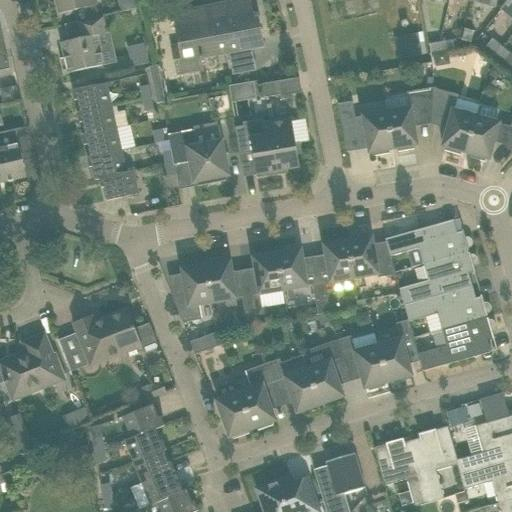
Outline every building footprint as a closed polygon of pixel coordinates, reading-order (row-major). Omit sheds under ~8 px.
[(55,0),(59,14),(63,13),(65,16),(75,14),(76,10),(97,5),(95,0),(55,0)] [(117,0),(121,13),(138,8),(136,0),(117,0)] [(171,48),(176,74),(201,69),(199,57),(262,45),(258,26),(254,27),(252,18),(259,17),(258,12),(254,12),(251,0),(246,0),(173,14),(180,46),(171,48)] [(511,0),(508,0),(501,9),(511,17),(511,0)] [(62,59),(64,71),(67,70),(68,73),(106,65),(99,36),(109,34),(104,16),(77,22),(80,38),(61,43),(64,58),(62,59)] [(0,70),(9,69),(8,64),(0,29),(0,28),(0,70)] [(460,40),(470,42),(473,31),(463,29),(460,40)] [(484,47),(494,55),(501,46),(491,39),(484,47)] [(451,40),(440,42),(442,52),(454,50),(451,40)] [(442,52),(440,42),(428,44),(430,54),(442,52)] [(143,44),(127,48),(131,66),(147,63),(143,44)] [(494,55),(511,69),(511,55),(501,46),(494,55)] [(433,54),(435,67),(449,64),(447,52),(433,54)] [(253,80),(227,85),(230,101),(256,97),(253,80)] [(263,84),(265,98),(280,95),(278,81),(263,84)] [(113,106),(108,83),(72,91),(74,101),(77,100),(79,113),(80,113),(113,106)] [(140,87),(142,99),(151,97),(149,85),(140,87)] [(15,86),(0,89),(0,98),(1,103),(17,99),(15,86)] [(412,119),(431,116),(432,88),(406,93),(408,106),(386,110),(393,149),(397,148),(397,152),(414,149),(413,145),(416,145),(412,119)] [(461,151),(465,152),(476,115),(453,109),(457,95),(432,88),(431,116),(449,121),(442,146),(445,147),(444,151),(460,155),(461,151)] [(145,111),(147,122),(159,119),(159,120),(160,119),(159,115),(154,110),(151,97),(142,99),(144,111),(145,111)] [(388,150),(393,149),(386,110),(360,114),(361,117),(355,118),(352,102),(337,105),(343,132),(365,129),(369,153),(372,152),(373,157),(389,154),(388,150)] [(118,128),(113,106),(80,113),(79,113),(77,113),(79,123),(82,123),(84,135),(85,135),(118,128)] [(476,115),(465,152),(469,154),(468,158),(484,162),(486,158),(488,159),(495,135),(507,138),(511,142),(511,122),(509,127),(500,124),(500,122),(476,115)] [(290,118),(269,122),(277,172),(299,168),(290,118)] [(159,119),(147,122),(149,132),(153,131),(155,144),(164,141),(162,129),(160,129),(159,120),(159,119)] [(277,172),(269,122),(264,123),(263,119),(243,122),(243,126),(235,128),(239,154),(252,152),(256,175),(277,172)] [(173,162),(174,165),(189,162),(193,183),(197,182),(198,187),(226,182),(225,177),(229,176),(221,139),(220,139),(217,122),(194,127),(194,130),(169,135),(172,150),(171,150),(173,162)] [(28,127),(0,132),(0,166),(4,182),(26,177),(22,161),(35,159),(28,127)] [(84,135),(82,135),(84,145),(87,145),(89,157),(89,158),(123,150),(118,128),(85,135),(84,135)] [(128,171),(123,150),(89,158),(89,157),(87,158),(89,168),(92,167),(95,180),(99,180),(102,179),(101,178),(128,172),(128,171)] [(163,152),(165,164),(173,162),(171,150),(163,152)] [(175,175),(174,165),(173,162),(165,164),(167,176),(175,175)] [(138,194),(134,175),(133,170),(128,171),(128,172),(101,178),(102,179),(99,180),(102,192),(104,192),(107,201),(138,194)] [(419,248),(424,265),(468,252),(468,251),(468,249),(471,247),(472,245),(472,241),(470,239),(468,237),(465,237),(458,239),(453,220),(410,232),(408,231),(406,233),(385,240),(390,257),(419,248)] [(351,241),(347,241),(354,279),(378,275),(378,278),(394,275),(391,264),(376,267),(371,237),(368,238),(367,233),(351,236),(351,241)] [(354,279),(347,241),(343,242),(342,238),(326,241),(327,245),(324,245),(330,284),(354,279)] [(281,253),(276,253),(283,292),(307,288),(300,249),(297,250),(296,246),(280,248),(281,253)] [(283,292),(276,253),(272,254),(271,250),(255,253),(256,257),(253,257),(259,296),(283,292)] [(399,288),(404,305),(473,286),(468,268),(473,266),(475,265),(477,262),(477,259),(475,256),(473,254),(470,255),(469,253),(468,253),(468,252),(424,265),(428,280),(399,288)] [(210,265),(205,266),(212,304),(226,301),(227,306),(236,305),(229,261),(226,262),(225,258),(209,261),(210,265)] [(212,304),(205,266),(201,266),(200,262),(184,265),(185,269),(182,270),(186,295),(172,297),(182,323),(203,319),(200,306),(212,304)] [(313,284),(316,299),(327,297),(325,282),(313,284)] [(486,316),(487,316),(487,314),(489,313),(491,310),(491,307),(489,304),(486,303),(483,303),(478,304),(473,286),(404,305),(409,321),(437,313),(442,330),(486,317),(486,316)] [(242,297),(245,311),(257,309),(254,295),(242,297)] [(327,297),(316,299),(318,314),(330,312),(327,297)] [(72,324),(80,342),(90,368),(141,348),(141,349),(157,343),(149,323),(134,329),(126,309),(93,322),(91,316),(72,324)] [(257,309),(245,311),(247,326),(259,324),(257,309)] [(492,352),(486,333),(491,332),(494,330),(496,327),(496,324),(494,321),(491,320),(488,320),(488,318),(487,318),(486,317),(442,330),(447,345),(417,354),(422,372),(445,365),(447,367),(449,364),(475,357),(477,358),(479,356),(492,352)] [(396,324),(399,335),(411,332),(408,320),(396,324)] [(189,342),(194,355),(224,344),(219,331),(189,342)] [(26,353),(0,363),(8,382),(12,381),(18,397),(39,389),(41,390),(49,387),(50,384),(65,378),(55,355),(52,357),(43,335),(23,343),(26,353)] [(351,335),(337,340),(341,352),(355,347),(351,335)] [(400,336),(377,343),(387,382),(392,380),(393,384),(409,380),(408,376),(411,375),(400,336)] [(414,338),(416,347),(425,345),(423,336),(414,338)] [(341,352),(337,340),(324,344),(329,356),(341,352)] [(387,382),(377,343),(354,349),(365,388),(367,387),(368,391),(385,387),(383,383),(387,382)] [(281,358),(267,364),(274,382),(285,378),(297,412),(300,411),(301,415),(317,410),(316,406),(319,404),(306,367),(308,366),(303,355),(282,362),(281,358)] [(328,358),(308,366),(306,367),(319,404),(323,403),(325,407),(341,401),(339,397),(342,396),(328,358)] [(252,389),(239,393),(252,428),(256,427),(257,431),(273,425),(272,421),(274,420),(262,386),(274,382),(267,364),(245,371),(252,389)] [(141,388),(145,400),(165,392),(161,382),(153,385),(152,384),(141,388)] [(252,428),(239,393),(217,401),(229,436),(232,435),(233,439),(249,434),(248,430),(252,428)] [(478,403),(466,407),(469,418),(481,415),(478,403)] [(134,412),(121,417),(129,439),(154,430),(155,430),(161,427),(164,426),(160,417),(157,418),(152,405),(134,412)] [(446,412),(450,428),(468,422),(464,407),(446,412)] [(61,417),(67,431),(90,422),(84,408),(61,417)] [(457,464),(460,475),(511,459),(511,415),(475,426),(483,452),(457,460),(455,460),(456,464),(457,464)] [(436,470),(456,464),(455,460),(457,460),(447,427),(435,430),(435,429),(418,434),(420,442),(413,444),(412,441),(429,502),(444,498),(436,470)] [(129,439),(124,441),(133,463),(163,451),(162,450),(165,449),(161,439),(159,440),(155,430),(154,430),(129,439)] [(94,439),(95,450),(104,448),(102,437),(94,439)] [(415,506),(429,502),(412,441),(411,442),(412,444),(404,446),(402,439),(385,444),(373,448),(384,486),(407,479),(415,506)] [(11,442),(0,446),(0,454),(1,458),(15,453),(11,442)] [(57,446),(61,457),(72,452),(68,442),(57,446)] [(104,448),(95,450),(97,463),(106,461),(104,448)] [(163,451),(133,463),(141,483),(171,472),(171,471),(173,470),(170,461),(167,462),(163,451)] [(332,481),(318,485),(325,511),(350,511),(344,494),(365,488),(364,487),(354,455),(354,453),(325,462),(326,463),(327,466),(332,481)] [(492,481),(498,503),(511,499),(511,459),(460,475),(464,489),(492,481)] [(265,482),(262,470),(245,476),(249,487),(265,482)] [(171,472),(141,483),(149,505),(179,493),(179,492),(182,491),(178,482),(175,483),(171,472)] [(256,489),(263,511),(318,511),(306,478),(293,483),(290,477),(256,489)] [(101,485),(103,497),(111,495),(109,483),(101,485)] [(150,505),(145,507),(146,511),(194,511),(197,511),(193,502),(191,503),(186,490),(182,491),(179,492),(179,493),(149,505),(150,505)] [(455,495),(458,504),(467,501),(464,493),(455,495)] [(111,495),(103,497),(105,509),(113,508),(111,495)] [(511,511),(511,499),(498,503),(500,511),(511,511)]
